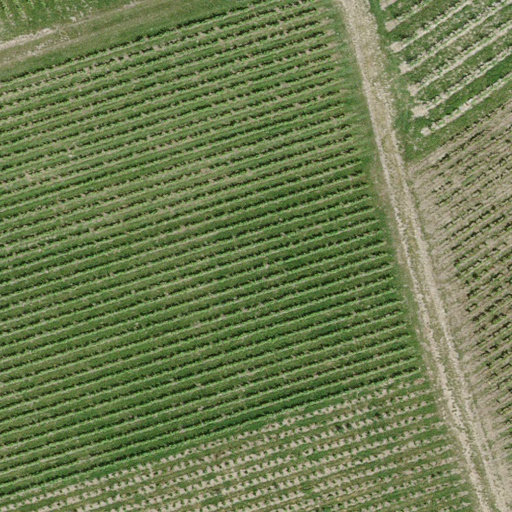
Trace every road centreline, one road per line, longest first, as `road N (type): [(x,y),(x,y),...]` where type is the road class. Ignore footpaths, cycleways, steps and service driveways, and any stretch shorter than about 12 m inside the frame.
road 1 (track): [(496,511),(345,0)]
road 2 (track): [(166,0),(0,53)]
